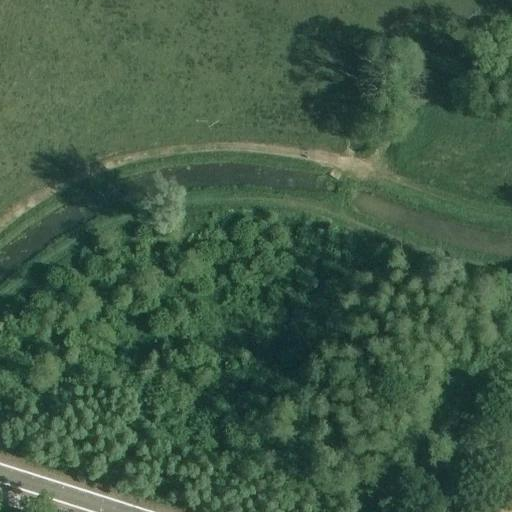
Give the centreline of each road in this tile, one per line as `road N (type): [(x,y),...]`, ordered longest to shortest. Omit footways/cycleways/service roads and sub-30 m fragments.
road 1 (track): [(511,213),(260,154),(163,154),(52,191),(0,231)]
road 2 (tertiary): [(119,511),(0,475)]
